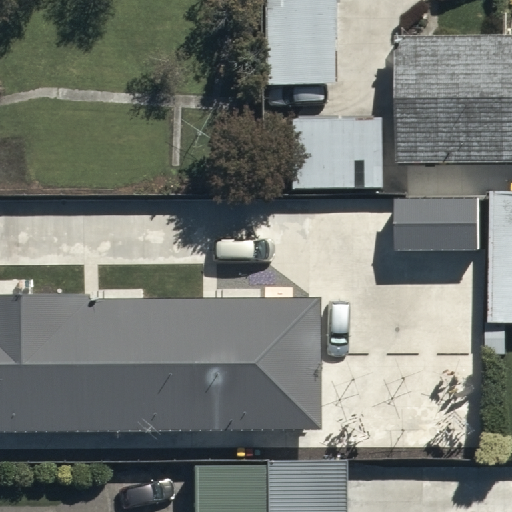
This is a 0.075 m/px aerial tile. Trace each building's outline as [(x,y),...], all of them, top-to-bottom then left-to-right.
[(329,0),(263,0),(265,83),(331,82),(329,0)] [(511,31),(398,32),(398,158),(511,158),(511,31)] [(375,115),(287,115),(287,186),(375,186),(375,115)] [(474,253),(478,194),(408,190),(404,249),(474,253)] [(511,192),(490,193),(491,316),(511,316),(511,192)] [(0,425),(316,422),(315,294),(92,297),(92,292),(0,293),(0,425)] [(260,511),(259,455),(188,456),(188,511),(260,511)] [(346,511),(346,461),(268,462),(268,511),(346,511)]
